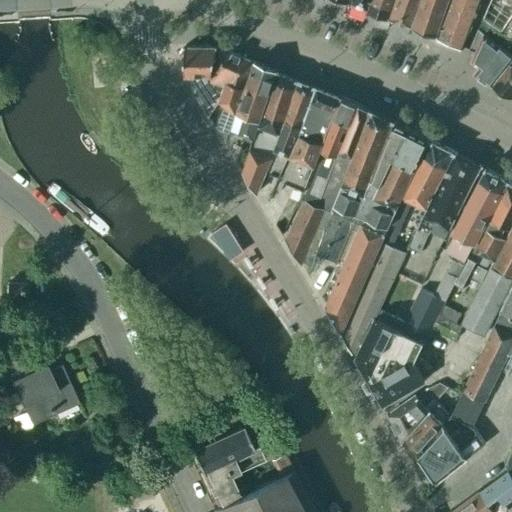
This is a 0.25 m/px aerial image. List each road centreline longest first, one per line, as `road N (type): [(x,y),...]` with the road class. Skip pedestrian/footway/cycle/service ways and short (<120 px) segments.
road 1 (unclassified): [(144,0),(152,67),(295,296),(410,511)]
road 2 (unclassified): [(196,511),(83,266),(38,212),(0,183)]
road 3 (tertiary): [(511,143),(191,0)]
